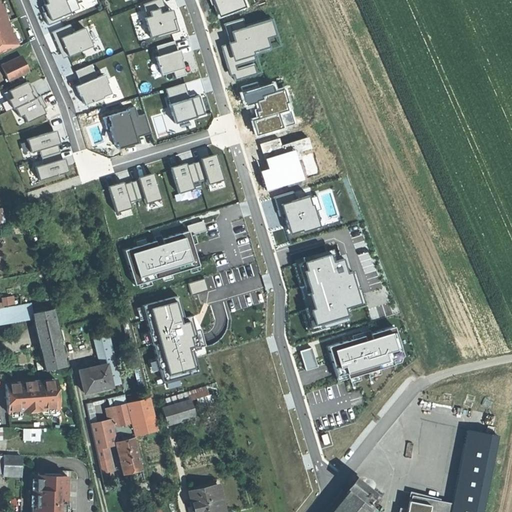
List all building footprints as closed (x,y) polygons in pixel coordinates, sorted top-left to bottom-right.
[(34,0),(44,22),(66,13),(60,0),(34,0)] [(151,39),(180,29),(175,14),(173,9),(168,11),(164,0),(154,0),(144,3),(148,15),(143,16),(151,39)] [(218,0),(222,10),(247,1),(246,0),(218,0)] [(0,51),(17,45),(0,4),(0,51)] [(231,40),(224,42),(228,59),(234,78),(260,70),(255,53),(271,48),(267,37),(275,35),(270,18),(247,25),(245,17),(226,22),(231,40)] [(88,45),(80,28),(56,39),(64,56),(88,45)] [(174,39),(154,46),(162,72),(173,69),(176,77),(185,74),(180,56),(174,39)] [(21,56),(1,66),(8,82),(29,72),(21,56)] [(100,72),(74,85),(78,93),(82,102),(108,90),(100,72)] [(32,94),(23,79),(5,89),(9,95),(4,97),(9,106),(11,105),(32,94)] [(184,81),(162,88),(172,122),(204,112),(201,103),(199,94),(189,97),(184,81)] [(261,81),(240,87),(246,107),(251,105),(255,116),(293,104),(287,83),(278,86),(276,81),(263,85),(261,81)] [(32,94),(11,105),(16,114),(19,112),(23,119),(40,110),(32,94)] [(130,109),(110,115),(105,117),(108,127),(113,126),(120,147),(139,141),(130,109)] [(52,128),(23,137),(28,150),(56,141),(52,128)] [(259,143),(253,145),(267,183),(297,172),(292,155),(301,152),(299,145),(311,140),(308,130),(280,140),(277,131),(257,139),(259,143)] [(60,157),(32,166),(36,179),(64,170),(60,157)] [(184,159),(167,164),(176,193),(193,188),(191,182),(199,180),(193,162),(186,164),(184,159)] [(122,179),(104,184),(113,213),(131,208),(129,202),(136,200),(131,182),(123,184),(122,179)] [(288,227),(336,212),(327,185),(312,190),(308,180),(276,191),(288,227)] [(184,229),(121,249),(131,283),(195,264),(184,229)] [(297,264),(287,267),(308,329),(351,315),(349,309),(365,303),(348,253),(335,257),(331,248),(296,260),(297,264)] [(183,294),(134,306),(152,381),(201,368),(183,294)] [(44,370),(66,366),(53,309),(32,314),(44,370)] [(260,321),(246,324),(249,339),(263,336),(260,321)] [(390,326),(328,347),(337,373),(346,370),(347,375),(390,360),(388,356),(399,352),(390,326)] [(111,387),(111,386),(121,384),(109,335),(93,338),(100,366),(78,371),(83,393),(93,391),(111,387)] [(56,380),(5,384),(7,409),(21,408),(22,412),(42,411),(42,407),(58,405),(56,380)] [(205,393),(203,387),(186,392),(188,397),(205,393)] [(158,400),(167,425),(195,416),(188,397),(186,392),(158,400)] [(58,405),(42,407),(42,411),(42,413),(44,414),(50,414),(50,409),(58,409),(58,405)] [(125,429),(131,427),(126,405),(111,408),(113,419),(116,429),(124,427),(125,429)] [(21,408),(7,409),(7,413),(14,412),(14,417),(21,416),(22,415),(22,412),(21,408)] [(112,430),(110,422),(95,426),(100,450),(116,446),(120,445),(116,429),(112,430)] [(124,427),(116,429),(120,445),(127,444),(126,440),(134,438),(131,427),(125,429),(124,427)] [(37,429),(22,429),(21,440),(37,440),(37,429)] [(480,511),(495,435),(465,429),(451,503),(448,511),(436,511),(438,501),(439,499),(425,496),(425,498),(410,495),(407,511),(408,511),(480,511)] [(127,444),(120,445),(116,446),(123,471),(131,469),(141,467),(135,442),(127,444)] [(21,472),(22,455),(0,454),(0,480),(1,481),(1,471),(7,472),(21,472)] [(110,471),(100,473),(102,482),(112,480),(110,471)] [(52,476),(36,475),(36,490),(33,490),(32,511),(68,511),(69,503),(67,503),(68,476),(61,476),(61,474),(52,474),(52,476)] [(370,511),(379,502),(355,483),(331,511),(370,511)] [(224,511),(217,486),(190,494),(194,511),(224,511)] [(448,511),(451,503),(438,501),(436,511),(448,511)]
